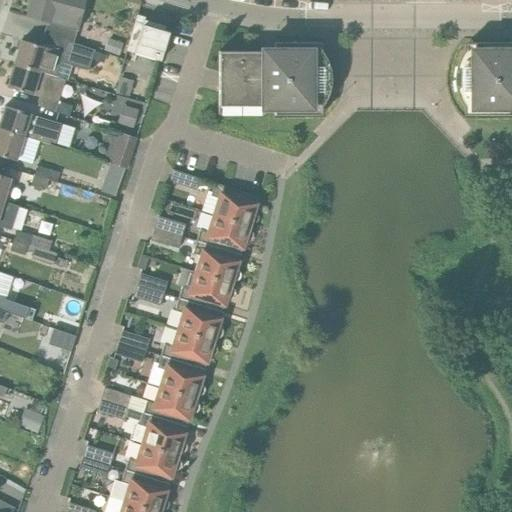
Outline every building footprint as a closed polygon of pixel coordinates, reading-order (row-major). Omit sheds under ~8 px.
[(43,34),(73,43),(77,31),(84,0),(31,0),(26,16),(49,23),(48,26),(46,25),(43,34)] [(165,26),(143,20),(142,24),(135,22),(126,51),(160,61),(169,32),(163,30),(165,26)] [(94,50),(73,43),(43,34),(40,44),(43,45),(42,46),(21,40),(14,64),(55,76),(60,63),(84,70),(88,70),(94,50)] [(118,56),(122,43),(108,38),(103,51),(118,56)] [(329,67),(324,56),(319,49),(313,42),(274,43),(274,59),(264,59),(264,49),(262,49),(262,51),(218,51),(218,114),(264,114),(264,106),(274,106),(274,115),(313,115),(317,111),(321,107),(326,98),(329,89),(330,79),(329,67)] [(511,42),(476,43),(467,51),(461,61),(459,69),(458,77),(458,85),(459,91),(461,98),(464,103),(468,108),(471,112),(476,115),(511,115),(511,42)] [(106,56),(96,52),(94,60),(104,63),(106,56)] [(55,76),(14,64),(7,87),(39,97),(36,107),(68,117),(71,106),(58,102),(64,80),(55,78),(55,76)] [(120,76),(115,93),(129,96),(133,80),(120,76)] [(0,129),(23,137),(26,138),(48,145),(49,142),(55,144),(61,125),(29,115),(30,114),(5,106),(0,121),(0,129)] [(133,129),(138,111),(122,106),(117,124),(133,129)] [(0,156),(20,162),(26,138),(23,137),(0,129),(0,156)] [(126,169),(136,138),(119,132),(113,150),(102,147),(99,157),(104,159),(109,161),(109,163),(126,169)] [(47,181),(50,171),(36,167),(33,177),(47,181)] [(196,191),(199,178),(172,170),(168,182),(196,191)] [(0,201),(3,202),(10,178),(0,175),(0,201)] [(33,177),(30,187),(43,191),(47,181),(33,177)] [(105,178),(101,192),(115,197),(120,183),(105,178)] [(249,227),(250,224),(252,224),(254,223),(255,223),(257,222),(258,220),(258,218),(258,216),(257,215),(257,214),(256,213),(254,212),(259,197),(214,183),(210,195),(218,198),(213,215),(249,227)] [(18,207),(3,202),(0,201),(0,227),(11,230),(18,207)] [(249,227),(213,215),(212,217),(205,215),(197,242),(240,255),(244,241),(248,241),(251,239),(253,235),(251,231),(248,229),(249,227)] [(157,216),(154,229),(181,237),(185,225),(157,216)] [(181,237),(154,229),(150,240),(178,249),(181,237)] [(12,242),(56,256),(56,255),(57,255),(60,245),(51,242),(30,235),(16,231),(12,242)] [(56,256),(12,242),(9,251),(24,256),(25,251),(33,253),(32,258),(65,269),(68,262),(55,257),(56,256)] [(236,269),(240,255),(197,242),(193,254),(200,256),(195,273),(231,284),(232,281),(236,281),(239,279),(240,275),(239,271),(236,269)] [(144,270),(147,258),(140,256),(137,268),(144,270)] [(136,286),(163,294),(167,282),(140,273),(136,286)] [(230,286),(231,284),(195,273),(190,289),(183,287),(179,299),(222,313),(227,298),(230,298),(233,296),(235,292),(233,289),(230,286)] [(163,294),(136,286),(132,297),(160,306),(163,294)] [(7,313),(20,318),(24,307),(0,298),(0,310),(4,312),(7,313)] [(218,326),(222,313),(179,299),(175,311),(182,313),(177,330),(213,341),(214,338),(218,338),(221,336),(222,332),(221,328),(218,326)] [(53,329),(48,343),(52,344),(67,349),(70,350),(75,337),(53,329)] [(212,344),(213,341),(177,330),(172,347),(165,345),(161,356),(204,370),(209,356),(212,355),(216,353),(217,349),(215,346),(212,344)] [(122,331),(118,343),(145,352),(149,339),(122,331)] [(145,352),(118,343),(114,354),(142,363),(145,352)] [(44,366),(59,373),(67,349),(52,344),(44,366)] [(201,384),(200,383),(204,370),(161,356),(157,367),(165,370),(159,387),(195,399),(196,396),(198,396),(201,395),(202,394),(203,393),(204,392),(204,389),(204,388),(204,387),(202,385),(201,384)] [(118,360),(109,358),(106,369),(114,371),(118,360)] [(132,397),(128,409),(143,414),(186,427),(191,413),(195,413),(198,411),(199,407),(198,403),(194,401),(195,399),(159,387),(154,404),(132,397)] [(104,388),(100,400),(127,409),(131,396),(104,388)] [(127,409),(100,400),(96,412),(124,420),(127,409)] [(24,408),(16,427),(36,435),(44,415),(24,408)] [(146,428),(141,444),(177,456),(178,453),(182,453),(185,450),(186,447),(185,443),(182,441),(186,427),(143,414),(139,426),(146,428)] [(177,458),(177,456),(141,444),(136,461),(129,459),(125,471),(168,484),(173,470),(177,470),(180,468),(181,464),(180,460),(177,458)] [(86,445),(82,457),(109,466),(113,454),(86,445)] [(109,466),(82,457),(78,469),(106,478),(109,466)] [(123,502),(156,511),(159,511),(160,510),(164,510),(167,507),(168,504),(167,500),(164,498),(168,484),(125,471),(121,482),(128,485),(123,502)] [(68,502),(64,511),(94,511),(95,511),(68,502)] [(156,511),(123,502),(119,511),(156,511)] [(0,511),(14,511),(16,509),(4,503),(0,511)]
